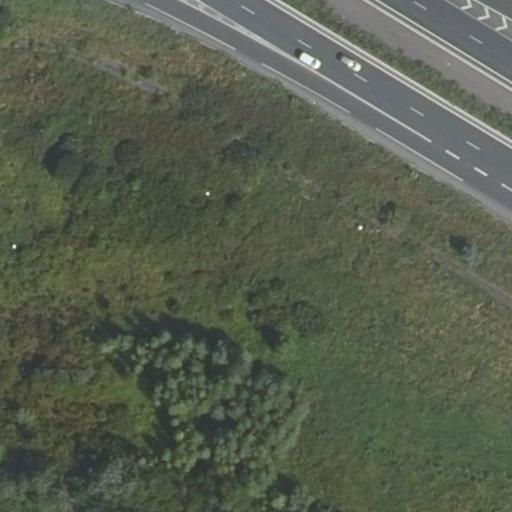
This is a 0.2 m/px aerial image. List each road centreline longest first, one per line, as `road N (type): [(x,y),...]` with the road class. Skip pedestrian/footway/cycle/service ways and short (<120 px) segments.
road 1 (track): [(0,40),(120,69),(511,303)]
road 2 (trunk): [(162,0),(402,132),(443,133)]
road 3 (trunk): [(229,0),(443,133)]
